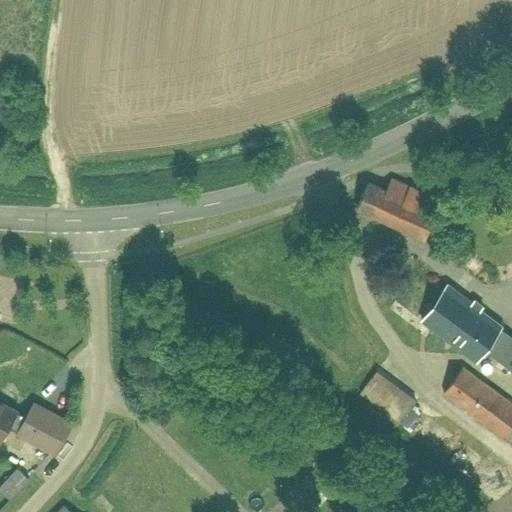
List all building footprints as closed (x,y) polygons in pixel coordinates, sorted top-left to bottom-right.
[(429,203),(377,186),(367,216),(419,233),(429,203)] [(511,340),(432,284),(411,314),(474,359),(479,352),(508,373),(511,366),(511,340)] [(371,362),(357,379),(394,411),(409,394),(371,362)] [(511,409),(456,364),(437,386),(511,446),(511,409)] [(12,413),(0,406),(0,435),(5,426),(50,451),(67,421),(22,395),(12,413)] [(19,471),(0,492),(14,504),(33,483),(19,471)]
